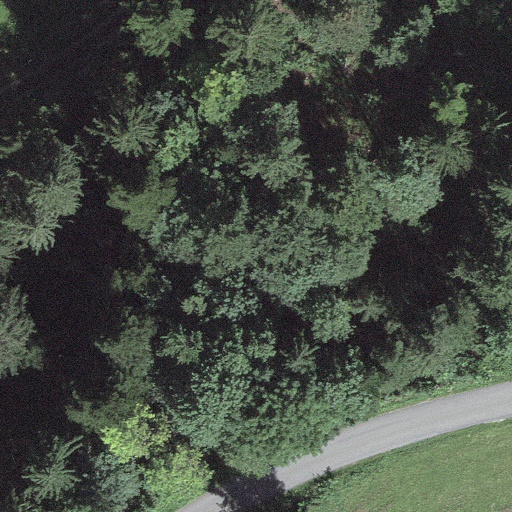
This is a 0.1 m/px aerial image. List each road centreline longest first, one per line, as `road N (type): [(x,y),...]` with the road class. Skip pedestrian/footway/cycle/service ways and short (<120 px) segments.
road 1 (unclassified): [(209,511),(336,449),(511,403)]
road 2 (track): [(0,90),(125,0)]
